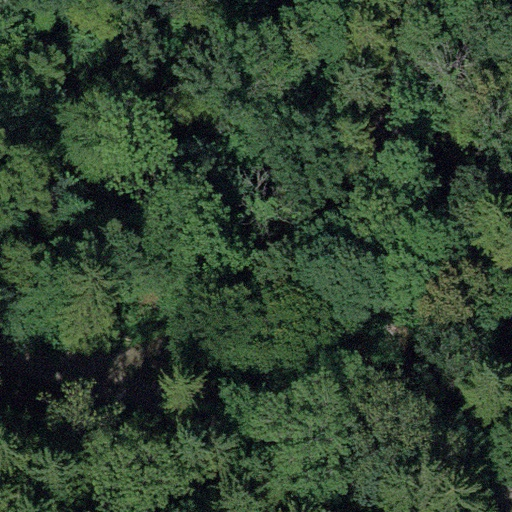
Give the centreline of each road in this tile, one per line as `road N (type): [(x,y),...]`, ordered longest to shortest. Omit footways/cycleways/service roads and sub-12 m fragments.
road 1 (track): [(0,322),(511,488)]
road 2 (track): [(376,181),(53,345)]
road 3 (track): [(376,181),(456,476),(457,511)]
road 4 (track): [(451,0),(376,181)]
